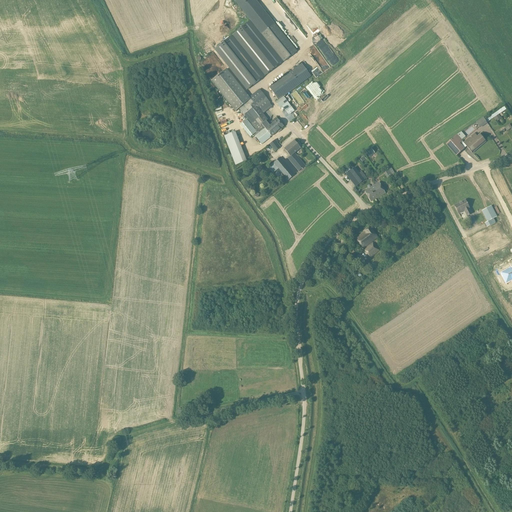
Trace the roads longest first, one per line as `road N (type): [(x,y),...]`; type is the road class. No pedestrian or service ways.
road 1 (unclassified): [(366,211),(325,243),(300,286),(294,327),(304,407),(290,511)]
road 2 (unclassified): [(366,211),(511,158)]
